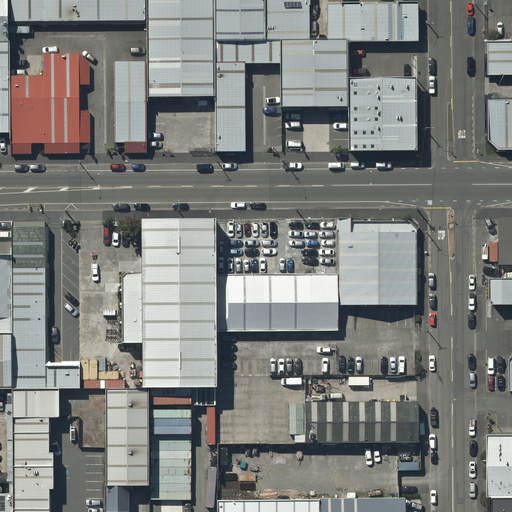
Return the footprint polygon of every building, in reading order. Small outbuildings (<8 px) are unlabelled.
[(10,22),(9,0),(0,0),(0,43),(10,44),(10,22)] [(147,22),(146,0),(9,0),(10,22),(147,22)] [(146,0),(147,22),(146,65),(147,101),(215,100),(215,44),(214,0),(146,0)] [(214,0),(215,44),(281,44),(309,42),(309,0),(214,0)] [(328,43),(349,42),(417,42),(417,3),(328,4),(328,43)] [(309,42),(281,44),(283,68),(284,111),(347,111),(348,92),(349,42),(328,43),(309,42)] [(10,44),(0,43),(0,136),(12,136),(11,79),(10,44)] [(511,43),(488,43),(488,71),(511,70),(511,43)] [(281,44),(215,44),(215,100),(215,156),(245,155),(244,66),(283,68),(281,44)] [(139,131),(147,101),(146,65),(107,51),(107,131),(139,131)] [(11,79),(12,136),(12,155),(30,155),(30,144),(46,144),(46,154),(77,153),(77,149),(89,149),(88,111),(79,112),(78,88),(89,88),(89,64),(79,56),(44,56),(44,78),(11,79)] [(421,80),(350,79),(349,153),(420,154),(421,80)] [(511,100),(486,100),(485,141),(497,150),(511,150),(511,100)] [(214,216),(138,217),(139,271),(125,271),(121,274),(122,340),(139,340),(140,386),(215,385),(215,332),(214,275),(214,216)] [(511,216),(498,216),(498,264),(511,263),(511,216)] [(413,222),(337,223),(337,273),(337,303),(413,303),(413,222)] [(12,252),(13,331),(13,386),(61,385),(85,385),(85,363),(53,363),(52,225),(12,225),(12,252)] [(0,331),(13,331),(12,252),(0,252),(0,331)] [(337,303),(337,273),(214,275),(215,332),(338,330),(337,303)] [(511,279),(492,280),(492,301),(511,300),(511,356),(509,360),(509,390),(511,389),(511,279)] [(0,385),(13,386),(13,331),(0,331),(0,385)] [(61,385),(13,386),(13,413),(53,413),(61,413),(61,385)] [(148,388),(106,388),(107,510),(129,509),(129,484),(148,484),(148,388)] [(156,400),(156,410),(197,410),(197,399),(156,400)] [(416,400),(302,400),(303,440),(417,440),(416,400)] [(53,511),(53,413),(13,413),(13,511),(53,511)] [(511,433),(487,434),(487,496),(492,496),(511,496),(511,433)] [(217,442),(190,442),(190,479),(209,479),(209,480),(217,480),(217,442)] [(346,444),(304,446),(270,446),(270,467),(346,467),(346,466),(354,466),(354,455),(346,455),(346,444)] [(159,511),(159,490),(151,490),(151,511),(159,511)] [(511,511),(511,496),(492,496),(492,511),(511,511)] [(404,511),(404,498),(319,499),(318,511),(404,511)] [(318,511),(319,499),(218,500),(218,511),(318,511)]
